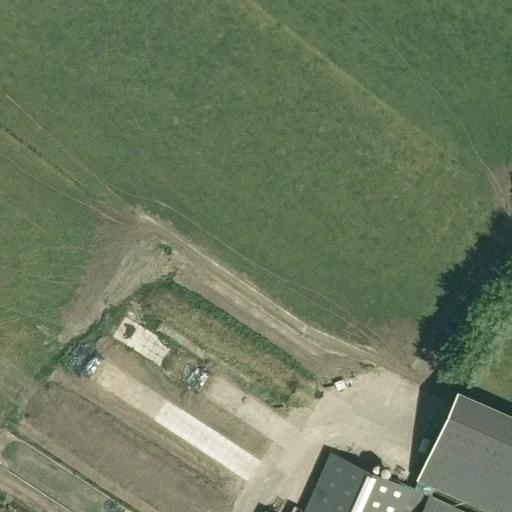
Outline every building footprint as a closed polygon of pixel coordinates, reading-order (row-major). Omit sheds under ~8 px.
[(160,309),(216,347),(229,327),(173,290),(160,309)] [(126,413),(150,423),(164,390),(140,380),(126,413)] [(511,511),(511,431),(451,404),(418,480),(491,511),(511,511)] [(403,511),(414,489),(332,453),(305,511),(403,511)] [(159,464),(145,495),(168,504),(182,473),(159,464)] [(111,511),(118,500),(100,489),(86,511),(111,511)] [(464,511),(431,497),(423,511),(464,511)] [(14,500),(8,509),(12,511),(24,511),(27,509),(14,500)]
